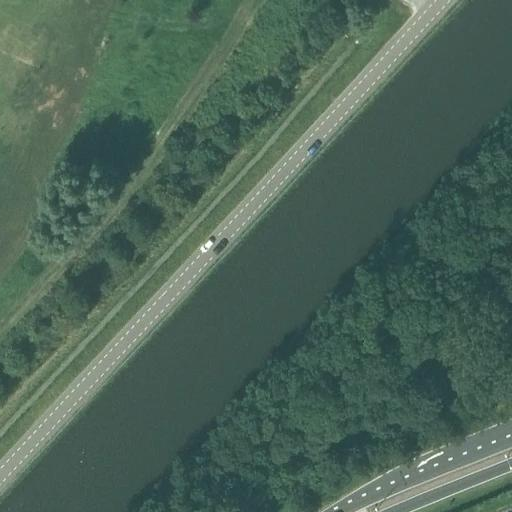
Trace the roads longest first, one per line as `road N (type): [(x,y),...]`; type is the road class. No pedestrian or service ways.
road 1 (tertiary): [(0,479),(445,0)]
road 2 (primary): [(511,441),(344,511)]
road 3 (primary): [(395,511),(511,464)]
